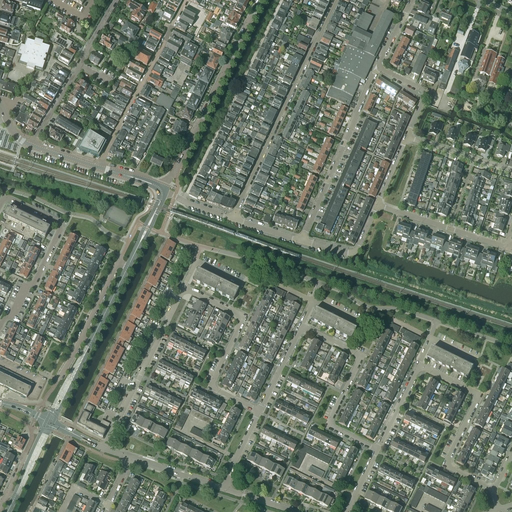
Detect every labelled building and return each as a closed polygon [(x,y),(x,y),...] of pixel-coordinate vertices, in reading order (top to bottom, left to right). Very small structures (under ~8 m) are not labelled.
[(9,0),(23,4),(28,5),(28,7),(33,9),(41,12),(44,2),(36,0),(9,0)] [(200,0),(190,0),(190,1),(199,6),(198,7),(205,10),(206,7),(200,3),(201,0),(200,0)] [(236,6),(244,10),(245,10),(246,8),(245,8),(247,4),(238,0),(235,0),(235,2),(237,3),(236,6)] [(291,3),(284,0),(281,7),(288,11),(292,4),(291,3)] [(326,10),(328,4),(319,0),(317,0),(316,1),(319,3),(318,6),(326,10)] [(338,6),(350,12),(352,7),(340,1),(338,6)] [(3,7),(1,12),(12,15),(14,11),(17,12),(18,8),(15,7),(15,6),(12,5),(12,4),(8,2),(7,4),(4,3),(3,4),(2,6),(3,7)] [(147,12),(131,2),(130,3),(129,3),(128,3),(126,6),(128,7),(127,9),(134,12),(131,17),(132,17),(131,19),(131,20),(135,22),(136,22),(137,20),(140,22),(147,12)] [(166,2),(165,6),(166,6),(167,7),(166,8),(175,13),(178,8),(169,3),(168,3),(166,2)] [(429,21),(431,17),(428,16),(429,12),(427,11),(430,5),(422,2),(418,12),(423,14),(421,18),(429,21)] [(153,14),(157,6),(152,3),(149,9),(148,12),(153,14)] [(32,12),(33,9),(28,7),(28,5),(23,4),(22,7),(29,9),(28,11),(32,12)] [(315,11),(323,15),(326,10),(318,6),(315,4),(314,6),(317,8),(315,11)] [(245,10),(244,10),(236,6),(235,8),(232,6),(230,10),(241,16),(243,12),(244,13),(245,10)] [(348,16),(350,12),(338,6),(335,11),(348,16)] [(285,18),(288,11),(281,7),(278,14),(285,18)] [(186,9),(179,21),(188,26),(191,27),(194,21),(193,20),(196,15),(186,9)] [(159,13),(158,14),(159,15),(158,17),(170,23),(175,14),(166,10),(164,14),(160,12),(160,14),(159,13)] [(323,15),(315,11),(314,14),(307,11),(306,13),(310,15),(313,16),(313,17),(321,21),(323,15)] [(348,24),(349,22),(341,18),(342,15),(335,11),(333,16),(348,24)] [(431,17),(429,21),(432,23),(428,32),(427,35),(433,38),(433,37),(437,28),(438,28),(441,22),(443,23),(449,26),(453,15),(443,11),(440,20),(434,18),(431,17)] [(228,18),(238,23),(239,21),(240,21),(241,19),(241,17),(230,12),(228,15),(229,16),(228,18)] [(387,31),(388,29),(394,16),(384,12),(378,26),(376,29),(372,37),(364,54),(375,59),(377,55),(378,55),(381,49),(379,49),(386,34),(387,31)] [(68,21),(65,20),(66,18),(58,13),(56,17),(62,20),(60,24),(59,24),(57,28),(60,30),(68,35),(70,34),(71,32),(70,30),(71,28),(72,28),(74,26),(73,25),(72,24),(73,24),(68,21)] [(0,22),(1,23),(1,24),(2,24),(2,25),(6,26),(6,25),(13,27),(15,19),(11,19),(11,17),(1,14),(1,15),(0,14),(0,22)] [(281,25),(285,18),(278,14),(274,22),(281,25)] [(348,45),(347,47),(364,54),(372,37),(365,34),(373,18),(362,14),(361,17),(359,22),(356,27),(354,33),(351,38),(349,42),(348,45)] [(429,21),(421,18),(414,15),(412,21),(414,22),(412,27),(418,30),(420,24),(426,27),(424,30),(428,32),(432,23),(429,21)] [(347,26),(348,24),(333,16),(330,22),(337,25),(338,24),(339,25),(341,25),(341,23),(347,26)] [(238,23),(228,18),(227,21),(225,20),(223,26),(225,27),(226,26),(235,30),(236,29),(237,27),(237,26),(238,23)] [(321,21),(313,18),(312,21),(306,18),(305,20),(318,27),(321,21)] [(305,21),(302,19),(300,21),(309,26),(308,28),(316,32),(318,27),(305,20),(305,21)] [(190,29),(191,27),(188,26),(179,21),(175,28),(184,33),(187,28),(190,29)] [(278,32),(282,34),(286,27),(281,25),(274,22),(271,29),(278,32)] [(341,33),(342,31),(335,28),(336,26),(330,22),(328,27),(341,33)] [(132,28),(127,25),(127,26),(126,25),(122,31),(123,32),(123,33),(129,37),(129,38),(130,39),(128,43),(134,47),(139,39),(138,39),(138,40),(135,38),(136,38),(134,37),(138,31),(134,29),(133,30),(131,28),(132,28)] [(341,33),(328,27),(326,31),(332,35),(333,32),(343,37),(344,35),(341,33)] [(146,28),(143,33),(150,36),(160,41),(162,36),(146,28)] [(420,38),(422,34),(416,31),(408,28),(405,34),(413,37),(414,35),(420,38)] [(220,33),(219,35),(230,40),(231,38),(232,37),(232,36),(232,35),(233,34),(225,31),(222,29),(220,33)] [(0,37),(10,40),(11,36),(6,35),(7,32),(0,30),(0,37)] [(174,30),(172,35),(187,43),(189,44),(189,45),(193,47),(194,44),(190,42),(192,39),(187,36),(187,37),(174,30)] [(276,38),(278,35),(277,35),(277,33),(270,30),(268,35),(275,39),(276,37),(276,38)] [(12,32),(11,36),(10,40),(17,43),(20,34),(12,32)] [(325,32),(323,38),(336,44),(341,46),(342,43),(332,39),(333,36),(325,32)] [(477,50),(479,46),(475,45),(479,35),(470,32),(461,57),(470,60),(474,48),(477,50)] [(56,33),(53,39),(57,41),(56,44),(69,52),(71,48),(70,49),(69,48),(71,46),(72,43),(67,40),(66,42),(61,39),(62,37),(56,33)] [(147,42),(157,47),(159,42),(150,38),(150,36),(143,33),(142,35),(145,37),(146,39),(146,40),(147,41),(147,42)] [(229,42),(230,40),(219,35),(218,37),(221,38),(219,42),(227,46),(227,45),(228,45),(229,43),(229,42)] [(272,44),(275,39),(268,35),(265,40),(272,44)] [(433,38),(427,35),(425,41),(430,43),(427,48),(423,46),(420,52),(423,53),(422,56),(420,55),(412,73),(419,76),(424,66),(425,62),(427,58),(436,38),(433,37),(433,38)] [(102,40),(100,45),(105,47),(112,51),(117,43),(114,42),(113,41),(114,40),(112,38),(109,37),(108,38),(104,36),(102,40)] [(121,36),(119,40),(117,43),(118,45),(121,47),(124,43),(126,39),(121,36)] [(0,42),(8,45),(10,40),(0,37),(0,42)] [(180,48),(182,43),(171,37),(169,42),(180,48)] [(323,38),(320,42),(329,46),(330,44),(335,46),(336,44),(323,38)] [(407,46),(410,41),(403,38),(401,43),(407,46)] [(45,63),(44,63),(47,55),(50,48),(42,45),(43,42),(35,40),(34,43),(27,41),(25,47),(21,46),(18,56),(22,57),(19,64),(27,66),(26,68),(34,71),(35,68),(42,71),(45,63)] [(154,52),(157,47),(147,42),(147,41),(146,40),(145,40),(144,42),(146,43),(144,47),(154,52)] [(272,50),(273,49),(273,48),(271,46),(272,44),(265,40),(263,45),(272,50)] [(306,52),(308,47),(300,43),(295,41),(294,44),(299,46),(297,48),(306,52)] [(176,54),(180,48),(169,42),(165,48),(176,54)] [(208,45),(213,47),(224,52),(225,50),(227,47),(226,47),(227,47),(218,43),(217,46),(211,43),(209,44),(208,45)] [(333,53),(334,50),(320,43),(318,48),(327,53),(328,50),(333,53)] [(405,52),(407,46),(401,43),(398,49),(405,52)] [(184,50),(180,56),(182,57),(182,58),(191,62),(195,55),(196,55),(198,56),(201,51),(198,49),(193,47),(189,45),(187,44),(184,50)] [(223,55),(224,52),(213,47),(208,45),(209,47),(212,49),(215,50),(213,54),(221,58),(221,57),(222,57),(223,55)] [(272,50),(263,45),(260,50),(268,53),(269,51),(272,53),(273,50),(273,49),(272,50)] [(0,54),(13,59),(15,52),(0,47),(0,54)] [(56,51),(54,53),(58,55),(57,57),(59,58),(58,60),(68,66),(71,61),(61,55),(59,54),(60,53),(62,49),(58,47),(56,51)] [(139,47),(137,49),(148,55),(150,52),(140,47),(139,47)] [(339,66),(337,70),(360,80),(364,82),(368,73),(375,59),(364,54),(347,47),(346,49),(347,49),(344,55),(344,56),(342,61),(339,66)] [(152,57),(148,55),(137,49),(132,59),(147,66),(152,57)] [(175,56),(176,55),(173,54),(164,49),(162,53),(171,58),(171,59),(173,60),(175,56)] [(296,52),(289,49),(288,51),(295,55),(303,58),(306,53),(298,50),(296,52)] [(325,59),(327,54),(317,49),(315,54),(325,59)] [(406,56),(407,53),(405,52),(398,49),(395,54),(402,57),(403,54),(406,56)] [(64,50),(61,55),(71,61),(74,56),(64,50)] [(265,58),(268,53),(260,50),(258,54),(265,58)] [(439,83),(437,88),(439,89),(444,91),(448,79),(458,53),(452,50),(447,65),(445,69),(442,77),(440,84),(439,83)] [(495,60),(496,58),(497,55),(486,51),(479,72),(489,76),(495,60)] [(97,66),(102,58),(94,53),(89,61),(97,66)] [(169,63),(171,59),(171,58),(162,53),(160,58),(169,63)] [(265,64),(267,59),(265,58),(258,54),(256,59),(263,63),(265,64)] [(323,64),(325,59),(315,54),(313,59),(323,64)] [(399,62),(402,57),(395,54),(393,59),(399,62)] [(303,59),(295,55),(294,58),(289,56),(288,58),(300,64),(303,59)] [(206,60),(217,66),(219,63),(220,61),(220,60),(212,56),(211,60),(207,58),(206,60)] [(187,66),(188,66),(190,62),(182,58),(180,62),(186,66),(187,66)] [(298,69),(300,64),(288,58),(286,61),(291,63),(290,65),(298,69)] [(497,60),(495,60),(489,76),(491,76),(489,82),(496,85),(499,76),(501,76),(504,69),(502,69),(505,60),(498,58),(497,60)] [(173,66),(170,65),(170,64),(159,59),(157,64),(166,68),(167,66),(172,68),(173,66)] [(397,68),(399,62),(393,59),(390,65),(397,68)] [(216,68),(217,66),(206,60),(205,62),(209,64),(207,68),(215,71),(217,68),(216,68)] [(262,72),(262,70),(264,66),(262,65),(263,64),(255,60),(250,71),(257,74),(259,71),(262,72)] [(320,69),(322,65),(312,60),(310,65),(320,69)] [(458,64),(459,70),(464,72),(469,68),(468,62),(462,60),(458,64)] [(142,75),(145,69),(130,61),(127,67),(129,68),(125,75),(138,82),(142,76),(141,75),(142,75)] [(174,74),(173,73),(171,72),(156,65),(153,71),(151,74),(159,78),(161,75),(162,73),(164,74),(164,72),(172,76),(174,74)] [(281,65),(280,68),(283,69),(295,75),(298,70),(290,66),(288,69),(281,65)] [(318,74),(320,69),(310,65),(308,69),(318,74)] [(429,82),(432,74),(429,73),(431,70),(425,67),(423,73),(426,74),(423,80),(429,82)] [(53,68),(51,70),(55,72),(66,79),(68,75),(61,70),(60,72),(53,68)] [(203,71),(201,75),(211,79),(212,77),(213,77),(214,75),(214,74),(214,73),(205,69),(203,68),(202,71),(203,71)] [(283,69),(281,72),(283,72),(282,75),(285,76),(293,80),(295,75),(283,69)] [(51,70),(50,72),(52,73),(57,76),(55,80),(63,84),(66,79),(55,72),(51,70)] [(317,80),(317,79),(313,76),(314,74),(307,70),(305,75),(317,80)] [(348,107),(360,80),(337,70),(337,72),(335,76),(332,82),(325,97),(348,107)] [(259,80),(261,77),(249,71),(247,76),(255,80),(255,78),(259,80)] [(434,71),(432,74),(429,82),(434,85),(437,78),(439,80),(442,74),(434,71)] [(200,81),(208,85),(209,84),(210,82),(211,79),(201,75),(199,73),(197,76),(201,78),(200,81)] [(162,85),(164,82),(164,81),(151,74),(147,82),(160,89),(162,85)] [(290,86),(292,81),(280,75),(278,78),(283,80),(282,82),(290,86)] [(319,81),(317,80),(305,75),(303,79),(310,83),(311,80),(318,84),(319,81)] [(247,77),(245,81),(261,89),(262,86),(255,83),(256,82),(247,77)] [(380,87),(384,81),(379,78),(375,84),(380,87)] [(315,91),(316,89),(309,85),(310,83),(303,79),(301,84),(314,90),(315,91)] [(17,86),(5,83),(0,80),(0,84),(3,85),(1,90),(15,94),(17,86)] [(192,87),(196,88),(204,93),(206,90),(207,88),(207,87),(207,86),(198,82),(197,86),(196,86),(196,85),(194,84),(185,80),(184,82),(189,85),(188,85),(192,87)] [(132,93),(135,88),(122,81),(119,86),(123,88),(132,93)] [(260,90),(257,88),(258,87),(245,81),(242,87),(249,90),(250,88),(259,93),(260,90)] [(385,91),(389,85),(384,81),(380,87),(385,91)] [(91,89),(80,82),(78,86),(77,85),(76,87),(85,92),(92,96),(93,93),(90,91),(91,89)] [(48,89),(57,94),(60,89),(49,83),(49,84),(51,85),(50,86),(49,86),(49,88),(48,89)] [(314,91),(314,90),(301,84),(299,89),(309,93),(310,91),(311,91),(314,91)] [(276,86),(275,89),(286,94),(289,89),(281,85),(279,87),(276,86)] [(390,94),(394,88),(389,85),(385,91),(390,94)] [(145,86),(142,91),(150,95),(151,92),(155,94),(157,92),(145,86)] [(85,92),(76,87),(76,88),(76,89),(74,92),(84,99),(86,96),(90,99),(92,96),(85,92)] [(191,89),(189,93),(202,99),(202,98),(203,98),(204,96),(203,95),(204,93),(196,88),(192,87),(191,89)] [(54,99),(56,95),(46,88),(43,93),(54,99)] [(130,98),(132,93),(123,88),(122,90),(123,91),(121,94),(130,98)] [(395,97),(396,96),(399,91),(394,88),(390,94),(395,97)] [(275,89),(274,91),(277,93),(276,96),(284,99),(286,94),(275,89)] [(150,95),(142,91),(139,96),(151,102),(154,104),(155,101),(152,100),(148,98),(150,95)] [(52,103),(54,99),(43,93),(40,92),(39,94),(44,97),(44,98),(52,103)] [(71,96),(70,97),(86,107),(88,108),(90,105),(84,102),(85,99),(84,99),(74,92),(71,96)] [(303,92),(301,96),(311,101),(315,103),(316,101),(310,98),(312,96),(303,92)] [(402,102),(406,96),(401,92),(397,99),(402,102)] [(104,103),(106,101),(109,95),(104,93),(100,100),(104,103)] [(119,96),(113,93),(111,96),(114,98),(114,97),(127,104),(130,99),(120,94),(119,96)] [(239,93),(237,97),(245,101),(247,97),(239,93)] [(169,112),(171,108),(174,101),(169,99),(161,94),(159,97),(156,104),(169,112)] [(189,102),(198,106),(199,103),(200,103),(201,101),(201,100),(192,96),(189,94),(187,97),(186,100),(189,102)] [(374,104),(377,98),(370,95),(368,101),(374,104)] [(301,96),(299,101),(306,104),(307,102),(310,103),(311,101),(301,96)] [(407,105),(411,99),(406,96),(402,102),(407,105)] [(35,104),(46,111),(49,106),(50,106),(42,101),(40,104),(36,101),(32,99),(28,97),(27,100),(30,101),(31,102),(35,104)] [(86,107),(70,97),(69,99),(70,99),(67,103),(76,108),(78,105),(87,111),(88,108),(86,107)] [(124,109),(127,104),(114,97),(114,98),(113,100),(116,102),(115,104),(114,105),(124,110),(124,109)] [(243,106),(245,101),(237,97),(235,102),(243,106)] [(270,99),(269,101),(280,107),(283,101),(275,97),(273,102),(272,101),(273,100),(270,99)] [(143,107),(143,106),(144,103),(137,99),(135,104),(142,108),(141,107),(142,107),(143,107)] [(412,108),(416,102),(411,99),(407,105),(412,108)] [(106,101),(104,103),(102,107),(113,113),(120,117),(124,110),(114,105),(106,101)] [(269,101),(268,104),(270,105),(271,105),(270,108),(278,112),(280,107),(269,101)] [(299,101),(296,106),(308,111),(309,108),(305,106),(306,104),(299,101)] [(372,109),(374,104),(368,101),(365,106),(372,109)] [(186,108),(195,112),(196,111),(197,109),(198,106),(189,102),(186,108)] [(150,106),(144,103),(143,106),(143,107),(142,107),(141,107),(142,108),(147,111),(150,113),(151,111),(148,109),(149,107),(150,106)] [(240,111),(242,107),(234,103),(232,107),(240,111)] [(43,118),(46,111),(35,104),(33,107),(36,109),(35,113),(43,118)] [(76,118),(78,115),(74,112),(75,109),(67,104),(63,110),(76,118)] [(151,111),(162,116),(165,111),(158,108),(152,105),(151,107),(153,108),(156,110),(155,112),(151,111)] [(140,115),(143,110),(134,106),(132,110),(138,114),(140,115)] [(365,106),(363,112),(374,117),(377,111),(372,109),(365,106)] [(238,116),(240,111),(232,107),(230,112),(238,116)] [(345,115),(347,109),(341,107),(338,112),(345,115)] [(265,109),(264,112),(267,113),(268,113),(276,117),(278,112),(270,108),(269,111),(268,110),(265,109)] [(186,109),(184,114),(183,113),(181,117),(182,118),(190,122),(192,118),(191,118),(194,113),(186,109)] [(75,120),(77,118),(76,118),(63,110),(60,115),(70,121),(71,118),(75,120)] [(138,114),(132,110),(129,115),(138,119),(140,115),(138,114)] [(292,114),(292,115),(299,118),(302,119),(303,117),(300,115),(301,113),(294,110),(292,114)] [(160,121),(162,116),(151,111),(150,113),(154,115),(153,117),(160,121)] [(24,115),(20,112),(16,120),(17,121),(16,122),(21,125),(23,122),(24,123),(27,125),(30,126),(29,128),(32,130),(34,128),(35,129),(36,129),(36,128),(39,124),(24,115)] [(29,114),(26,112),(24,115),(39,124),(43,118),(35,113),(33,116),(29,114)] [(263,114),(262,116),(273,122),(276,117),(268,113),(267,113),(264,112),(263,114)] [(342,121),(345,115),(338,112),(336,118),(342,121)] [(118,122),(120,117),(113,113),(110,118),(118,122)] [(236,122),(237,118),(237,117),(229,113),(227,117),(236,122)] [(292,116),(289,120),(299,125),(301,122),(305,124),(306,122),(299,119),(299,118),(292,115),(292,116)] [(403,115),(400,121),(407,124),(409,118),(403,115)] [(262,116),(261,118),(264,120),(263,123),(271,126),(273,122),(262,116)] [(79,138),(84,141),(87,135),(81,131),(82,131),(59,117),(55,124),(77,138),(78,137),(79,138)] [(128,117),(126,121),(136,126),(136,127),(138,127),(139,126),(137,125),(135,124),(136,121),(128,117)] [(160,121),(153,117),(152,120),(150,119),(149,121),(158,126),(160,121)] [(233,126),(236,122),(227,117),(225,122),(233,126)] [(340,126),(342,121),(336,118),(334,123),(340,126)] [(103,125),(108,127),(113,130),(117,124),(107,119),(103,125)] [(289,120),(287,125),(297,129),(298,127),(300,127),(300,125),(299,125),(289,120)] [(126,121),(124,126),(134,131),(134,130),(135,129),(136,127),(136,126),(126,121)] [(155,132),(157,127),(146,121),(145,124),(148,126),(147,128),(155,132)] [(184,132),(186,129),(185,128),(186,126),(176,121),(175,124),(178,125),(176,129),(184,132)] [(354,147),(354,148),(360,151),(360,150),(361,149),(365,151),(366,151),(377,126),(376,126),(372,124),(372,123),(367,121),(367,122),(366,121),(363,127),(362,127),(361,129),(362,129),(362,130),(361,130),(360,131),(361,132),(359,135),(358,137),(359,137),(358,138),(357,138),(357,140),(354,147)] [(400,121),(397,127),(404,130),(407,124),(400,121)] [(230,131),(230,130),(232,126),(224,123),(222,127),(230,131)] [(338,132),(340,126),(334,123),(331,129),(338,132)] [(441,131),(443,125),(438,123),(437,126),(433,124),(430,134),(436,136),(438,131),(441,131)] [(110,136),(112,132),(100,124),(98,129),(104,132),(110,136)] [(255,124),(254,126),(268,133),(271,127),(263,124),(261,127),(258,126),(259,125),(255,124)] [(287,125),(285,129),(295,134),(298,135),(300,131),(298,129),(297,129),(287,125)] [(124,126),(121,130),(129,134),(130,132),(134,134),(137,135),(138,133),(137,132),(134,131),(124,126)] [(254,126),(253,128),(259,131),(257,135),(265,139),(268,133),(254,126)] [(147,128),(146,127),(144,130),(141,129),(140,130),(152,136),(155,132),(147,128)] [(182,136),(184,132),(176,129),(173,127),(171,133),(180,138),(181,135),(182,136)] [(227,136),(228,135),(230,131),(222,127),(220,132),(227,136)] [(396,131),(395,133),(401,136),(404,130),(397,127),(396,131)] [(458,137),(461,129),(455,127),(454,131),(450,130),(447,139),(453,142),(455,136),(458,137)] [(58,131),(54,128),(54,129),(52,128),(50,133),(51,134),(50,137),(59,142),(64,135),(66,136),(67,135),(59,130),(58,131)] [(285,129),(283,134),(293,138),(294,136),(295,134),(285,129)] [(335,137),(336,136),(338,132),(331,129),(329,135),(335,137)] [(150,141),(152,136),(140,130),(139,134),(143,136),(142,138),(150,141)] [(80,151),(88,153),(98,156),(106,141),(89,131),(87,135),(84,141),(82,143),(78,149),(77,151),(80,152),(80,151)] [(135,138),(131,136),(120,131),(118,135),(125,138),(126,137),(134,141),(135,138)] [(107,142),(110,136),(104,132),(101,138),(107,142)] [(226,137),(219,133),(217,138),(224,142),(225,142),(226,139),(226,138),(226,137)] [(393,136),(392,139),(399,142),(401,136),(395,133),(393,136)] [(283,134),(281,138),(288,142),(291,143),(292,140),(297,143),(298,141),(293,139),(293,138),(283,134)] [(475,143),(477,136),(472,134),(471,137),(467,136),(464,145),(470,147),(472,142),(475,143)] [(126,143),(123,141),(125,138),(118,135),(116,139),(130,145),(130,144),(126,143)] [(251,135),(250,137),(263,143),(265,139),(257,135),(256,137),(251,135)] [(247,137),(246,139),(253,143),(252,147),(260,150),(263,145),(255,141),(247,137)] [(288,148),(289,146),(285,144),(286,142),(276,137),(274,142),(288,148)] [(75,147),(75,148),(78,149),(82,143),(84,141),(79,138),(77,141),(79,142),(75,147)] [(147,146),(150,141),(142,138),(141,140),(137,138),(136,141),(140,142),(147,146)] [(129,147),(130,145),(116,139),(114,143),(125,148),(127,145),(129,147)] [(221,148),(223,143),(216,139),(214,144),(221,148)] [(331,147),(333,142),(327,139),(324,144),(331,147)] [(392,139),(390,145),(396,148),(399,142),(392,139)] [(492,148),(494,142),(487,139),(486,142),(482,140),(478,150),(485,152),(487,146),(492,148)] [(288,148),(274,142),(272,146),(279,149),(280,147),(286,150),(288,148)] [(125,148),(114,143),(108,155),(113,157),(117,149),(118,150),(120,147),(121,147),(125,149),(125,148)] [(136,145),(135,147),(144,152),(147,147),(139,143),(138,146),(136,145)] [(328,153),(331,147),(324,144),(322,150),(328,153)] [(499,146),(496,156),(503,158),(505,152),(508,153),(510,147),(504,145),(500,144),(499,146)] [(219,155),(222,150),(213,145),(211,150),(218,154),(217,154),(219,155)] [(279,150),(279,149),(272,146),(270,151),(285,158),(286,156),(281,153),(283,151),(279,150)] [(135,147),(134,150),(136,151),(135,153),(142,156),(144,152),(135,147)] [(250,151),(243,148),(242,150),(244,151),(257,157),(259,152),(251,149),(250,151)] [(338,185),(337,185),(344,188),(344,187),(344,186),(349,188),(364,155),(364,154),(364,155),(359,153),(360,151),(354,148),(350,156),(349,158),(349,159),(348,158),(348,160),(348,161),(347,164),(346,164),(345,166),(346,166),(345,167),(344,169),(345,169),(343,172),(342,172),(342,174),(342,175),(341,175),(340,177),(341,177),(338,185)] [(121,159),(124,153),(118,150),(117,149),(113,157),(121,159)] [(216,156),(217,154),(218,154),(211,150),(208,155),(215,158),(215,159),(219,161),(219,160),(224,163),(225,161),(216,156)] [(326,158),(328,153),(322,150),(319,155),(326,158)] [(244,151),(243,153),(247,155),(248,154),(249,155),(247,158),(255,162),(257,157),(244,151)] [(285,158),(270,151),(268,155),(275,159),(278,160),(279,157),(284,160),(285,158)] [(130,156),(130,158),(132,159),(132,158),(140,161),(142,156),(135,153),(132,152),(131,154),(130,156)] [(384,153),(383,155),(385,156),(384,159),(390,162),(392,157),(386,154),(384,153)] [(430,161),(432,156),(423,153),(421,158),(430,161)] [(282,162),(268,155),(265,161),(273,165),(274,161),(281,164),(282,162)] [(324,164),(326,158),(319,155),(317,161),(324,164)] [(160,169),(164,161),(154,156),(150,163),(160,169)] [(252,167),(255,162),(247,158),(243,156),(242,159),(246,160),(245,163),(252,167)] [(429,166),(430,161),(421,158),(420,163),(429,166)] [(205,161),(203,165),(213,170),(215,165),(212,164),(205,161)] [(277,173),(278,170),(271,167),(273,165),(265,161),(262,166),(277,173)] [(321,169),(324,164),(317,161),(314,167),(321,169)] [(386,171),(389,165),(382,162),(380,168),(386,171)] [(427,171),(429,166),(420,163),(418,168),(427,171)] [(462,172),(463,166),(454,163),(452,163),(450,168),(462,172)] [(252,168),(244,164),(243,167),(238,164),(237,167),(249,173),(252,168)] [(207,174),(209,170),(203,166),(200,171),(207,174)] [(277,173),(262,166),(260,171),(268,175),(269,172),(276,175),(277,173)] [(247,178),(249,173),(237,167),(236,169),(241,172),(239,174),(247,178)] [(319,175),(321,169),(314,167),(312,172),(319,175)] [(384,176),(386,171),(380,168),(377,173),(384,176)] [(425,177),(427,171),(418,168),(416,174),(425,177)] [(460,177),(460,176),(462,172),(450,168),(448,173),(450,174),(450,173),(460,177)] [(207,174),(200,171),(198,176),(206,180),(209,175),(207,174)] [(488,181),(490,175),(479,171),(477,176),(477,177),(485,179),(485,180),(488,181)] [(275,183),(268,180),(269,177),(259,173),(257,177),(270,183),(271,183),(274,184),(275,183)] [(381,182),(384,176),(377,173),(375,179),(381,182)] [(450,173),(450,174),(448,179),(460,182),(461,177),(460,176),(460,177),(450,173)] [(423,182),(425,177),(416,174),(415,179),(423,182)] [(231,176),(230,178),(244,184),(247,179),(239,175),(237,179),(234,178),(231,176)] [(483,184),(485,180),(485,179),(477,177),(477,176),(475,176),(474,179),(475,180),(474,181),(483,184)] [(205,186),(207,182),(197,177),(195,181),(205,186)] [(270,183),(257,177),(255,182),(264,187),(266,184),(273,187),(274,184),(271,183),(270,183)] [(314,185),(317,180),(310,177),(308,182),(314,185)] [(241,190),(244,184),(230,178),(229,180),(232,181),(235,183),(233,186),(241,190)] [(379,187),(381,182),(375,179),(372,184),(379,187)] [(422,187),(423,182),(415,179),(413,184),(422,187)] [(458,187),(460,182),(448,179),(447,184),(458,187)] [(507,187),(506,190),(511,192),(511,182),(505,180),(503,183),(506,184),(505,186),(507,187)] [(203,190),(205,186),(195,181),(193,185),(203,190)] [(482,189),(483,184),(474,181),(474,183),(473,183),(472,186),(482,189)] [(312,191),(314,185),(308,182),(305,188),(312,191)] [(232,189),(225,186),(225,185),(223,184),(221,188),(223,190),(224,189),(230,192),(238,196),(241,191),(233,187),(232,189)] [(254,184),(252,189),(261,193),(260,194),(262,195),(263,193),(263,192),(265,193),(267,190),(263,188),(254,184)] [(377,193),(379,187),(372,184),(370,190),(377,193)] [(420,192),(422,187),(413,184),(411,189),(420,192)] [(456,193),(458,187),(447,184),(445,189),(447,190),(456,193)] [(343,190),(344,188),(337,185),(334,193),(333,193),(332,195),(333,195),(333,196),(332,195),(331,197),(332,198),(330,201),(329,203),(330,203),(329,204),(328,204),(328,206),(327,209),(326,209),(325,211),(326,211),(326,212),(325,212),(324,214),(325,214),(323,218),(322,217),(322,219),(322,220),(321,220),(320,222),(321,222),(320,226),(318,225),(315,231),(321,234),(323,230),(329,233),(348,192),(347,191),(347,192),(343,190)] [(193,186),(191,191),(205,198),(207,196),(200,193),(201,190),(193,186)] [(480,195),(482,189),(472,186),(471,190),(471,192),(480,195)] [(309,196),(312,191),(305,188),(303,193),(309,196)] [(252,189),(249,194),(258,198),(260,195),(260,194),(261,193),(252,189)] [(418,197),(420,192),(411,189),(409,194),(418,197)] [(212,205),(216,196),(213,194),(214,191),(212,190),(206,203),(212,205)] [(374,198),(377,193),(370,190),(368,195),(374,198)] [(455,198),(456,193),(447,190),(446,195),(455,198)] [(502,195),(501,198),(509,201),(510,198),(511,198),(511,192),(506,190),(505,194),(502,195)] [(205,198),(191,191),(188,196),(197,200),(198,197),(204,200),(205,198)] [(478,200),(480,195),(471,192),(470,193),(469,197),(478,200)] [(307,202),(309,196),(303,193),(301,199),(307,202)] [(417,202),(418,197),(409,194),(408,199),(417,202)] [(218,207),(224,196),(222,195),(220,197),(216,196),(212,205),(218,207)] [(229,200),(226,199),(227,196),(225,195),(219,207),(225,209),(229,200)] [(256,204),(256,203),(258,200),(249,195),(247,200),(256,204)] [(357,202),(361,204),(363,201),(359,199),(360,196),(357,195),(355,201),(357,202)] [(453,203),(455,198),(446,195),(444,200),(453,203)] [(231,211),(232,210),(235,202),(232,201),(233,198),(231,197),(229,200),(225,209),(231,211)] [(476,205),(478,200),(469,197),(468,200),(468,202),(476,205)] [(508,203),(509,201),(501,198),(499,197),(498,200),(500,201),(498,206),(501,207),(509,210),(511,204),(508,203)] [(305,207),(307,202),(301,199),(298,205),(305,207)] [(370,207),(373,202),(366,199),(364,205),(370,207)] [(415,208),(417,202),(408,199),(406,205),(415,208)] [(442,199),(440,204),(450,207),(450,208),(451,208),(453,203),(444,200),(442,199)] [(265,207),(256,203),(256,204),(247,200),(244,205),(253,209),(255,206),(264,210),(265,207)] [(477,211),(479,206),(476,205),(468,202),(467,204),(466,204),(465,207),(475,210),(477,211)] [(439,204),(437,209),(439,210),(448,213),(450,208),(450,207),(440,204),(439,204)] [(302,213),(305,207),(298,205),(296,210),(302,213)] [(368,213),(370,207),(364,205),(361,210),(368,213)] [(254,212),(253,211),(253,210),(244,206),(241,211),(249,215),(249,214),(253,216),(254,213),(261,216),(262,214),(255,211),(254,212)] [(473,215),(475,210),(465,207),(464,210),(465,210),(464,212),(473,215)] [(508,216),(509,210),(501,207),(499,213),(494,211),(493,214),(496,215),(504,218),(504,215),(508,216)] [(43,224),(16,211),(13,209),(12,211),(7,208),(3,217),(45,237),(49,229),(43,225),(43,224)] [(366,218),(368,213),(361,210),(359,215),(366,218)] [(439,210),(437,215),(446,218),(448,213),(439,210)] [(475,216),(473,215),(464,212),(464,214),(463,214),(462,217),(464,218),(471,220),(474,221),(475,216)] [(278,226),(281,217),(275,215),(272,223),(275,224),(275,225),(278,226)] [(363,224),(366,218),(359,215),(357,221),(363,224)] [(504,227),(506,221),(503,220),(504,218),(496,215),(495,218),(497,219),(495,224),(504,227)] [(284,226),(287,218),(281,217),(278,226),(281,227),(281,226),(284,226)] [(289,229),(292,220),(287,218),(284,226),(287,227),(286,228),(289,229)] [(471,220),(464,218),(462,223),(473,227),(475,221),(474,221),(471,220)] [(299,228),(301,223),(292,220),(289,229),(292,230),(293,229),(296,230),(296,227),(299,228)] [(361,229),(363,224),(357,221),(354,226),(361,229)] [(403,235),(406,226),(400,224),(398,229),(396,228),(393,235),(396,236),(397,233),(403,235)] [(502,233),(504,227),(495,224),(493,230),(489,228),(488,231),(498,235),(499,232),(502,233)] [(359,235),(361,229),(354,226),(352,232),(359,235)] [(410,241),(413,233),(410,232),(411,228),(406,226),(403,235),(402,238),(407,240),(410,241)] [(419,244),(423,231),(417,230),(415,234),(413,233),(410,241),(409,244),(407,250),(410,250),(413,242),(419,244)] [(426,249),(430,239),(427,238),(428,233),(423,231),(419,244),(424,245),(423,248),(426,249)] [(356,240),(359,235),(352,232),(350,237),(356,240)] [(11,245),(14,239),(6,235),(4,241),(11,245)] [(75,244),(78,238),(71,235),(68,240),(75,244)] [(430,239),(426,249),(429,250),(430,248),(436,249),(440,237),(434,235),(432,240),(430,239)] [(354,246),(356,240),(350,237),(347,243),(354,246)] [(445,239),(440,237),(436,249),(439,250),(441,251),(440,254),(443,255),(444,252),(447,245),(444,244),(445,239)] [(73,249),(75,244),(68,240),(65,245),(73,249)] [(8,250),(11,245),(4,241),(1,246),(8,250)] [(167,241),(165,246),(174,250),(176,245),(167,241)] [(454,252),(457,243),(451,241),(449,245),(447,245),(444,252),(453,255),(454,252)] [(454,252),(453,255),(458,257),(457,260),(460,261),(461,258),(464,250),(461,249),(462,244),(457,243),(454,252)] [(70,254),(73,249),(65,245),(63,251),(70,254)] [(0,252),(6,255),(8,250),(1,246),(0,248),(0,252)] [(89,250),(103,257),(104,254),(103,254),(105,251),(98,248),(96,251),(90,248),(87,246),(86,249),(89,250)] [(165,246),(163,250),(171,255),(174,250),(165,246)] [(464,259),(469,260),(470,258),(471,258),(474,248),(468,246),(466,251),(464,250),(461,258),(460,261),(463,262),(464,259)] [(27,253),(37,257),(39,252),(32,248),(30,247),(27,253)] [(477,266),(481,256),(478,255),(479,250),(474,248),(471,258),(470,258),(469,260),(475,262),(474,265),(477,266)] [(102,260),(103,257),(89,250),(88,253),(94,256),(93,259),(100,262),(101,259),(102,260)] [(173,256),(171,255),(163,250),(160,257),(170,262),(173,256)] [(67,260),(70,254),(63,251),(60,256),(67,260)] [(487,266),(491,254),(485,252),(483,257),(481,256),(477,266),(480,267),(481,264),(487,266)] [(25,258),(34,262),(37,257),(27,253),(25,258)] [(494,272),(498,261),(495,260),(496,256),(491,254),(487,266),(492,268),(491,271),(494,272)] [(65,265),(67,260),(60,256),(58,262),(65,265)] [(24,264),(32,268),(34,262),(25,258),(23,261),(24,261),(25,262),(24,264)] [(91,262),(85,259),(84,261),(98,268),(99,265),(98,265),(100,262),(93,259),(91,262)] [(165,268),(167,264),(158,259),(156,264),(165,268)] [(96,271),(98,268),(84,261),(83,264),(89,266),(87,269),(94,273),(96,270),(96,271)] [(62,270),(65,265),(58,262),(55,267),(62,270)] [(32,268),(24,264),(23,267),(21,266),(20,269),(29,273),(32,268)] [(163,272),(165,268),(156,264),(154,268),(163,272)] [(60,276),(62,270),(55,267),(52,272),(60,276)] [(160,277),(163,272),(154,268),(152,273),(160,277)] [(29,273),(20,269),(18,272),(17,274),(26,279),(29,273)] [(86,272),(80,269),(79,272),(92,279),(94,276),(93,275),(94,273),(87,269),(86,272)] [(233,301),(239,290),(198,270),(192,281),(215,292),(215,291),(219,293),(218,294),(233,301)] [(57,281),(60,276),(52,272),(50,278),(57,281)] [(91,281),(92,279),(79,272),(77,274),(83,277),(82,280),(89,283),(90,281),(91,281)] [(158,281),(160,277),(152,273),(150,277),(158,281)] [(158,287),(160,283),(158,282),(158,281),(150,277),(147,282),(158,287)] [(54,287),(57,282),(57,281),(50,278),(47,283),(54,287)] [(81,283),(75,280),(71,279),(70,281),(73,283),(87,289),(88,287),(88,286),(89,283),(82,280),(81,283)] [(156,289),(158,287),(147,282),(145,286),(155,291),(156,290),(151,288),(152,287),(156,289)] [(51,294),(52,293),(54,287),(47,283),(44,289),(46,290),(45,291),(51,294)] [(86,292),(87,289),(73,283),(72,285),(78,288),(77,291),(84,294),(85,292),(86,292)] [(7,294),(10,288),(5,285),(1,292),(7,294)] [(154,294),(155,291),(145,286),(143,290),(152,295),(152,294),(154,294)] [(150,299),(152,295),(143,290),(141,295),(150,299)] [(84,294),(77,291),(75,294),(69,291),(68,294),(82,300),(83,297),(82,297),(84,294)] [(274,301),(275,299),(273,298),(274,295),(272,294),(270,293),(267,291),(264,296),(272,300),(274,301)] [(52,296),(45,292),(44,295),(42,294),(39,300),(45,303),(47,300),(50,301),(52,296)] [(80,303),(82,300),(68,294),(67,296),(73,299),(71,302),(78,305),(80,303)] [(147,303),(150,299),(141,295),(139,299),(147,303)] [(271,307),(272,304),(270,303),(272,300),(264,296),(262,302),(269,305),(271,307)] [(145,308),(147,303),(139,299),(137,304),(145,308)] [(47,304),(45,303),(39,300),(37,305),(45,309),(47,304)] [(193,304),(193,306),(203,311),(206,307),(207,304),(198,300),(197,302),(195,305),(193,304)] [(269,312),(270,309),(268,308),(269,305),(262,302),(259,307),(267,310),(266,311),(269,312)] [(290,302),(288,305),(291,306),(289,309),(297,312),(299,307),(295,305),(292,304),(290,302)] [(143,312),(145,308),(137,304),(134,308),(143,312)] [(46,309),(45,309),(37,305),(34,310),(43,315),(46,309)] [(58,305),(57,308),(74,316),(75,313),(76,310),(69,307),(68,310),(62,307),(58,305)] [(201,315),(203,311),(193,306),(192,307),(194,309),(192,311),(201,315)] [(266,317),(267,314),(265,313),(266,311),(267,310),(259,307),(257,312),(264,316),(266,317)] [(287,307),(286,310),(288,311),(287,314),(294,318),(297,312),(289,309),(287,307)] [(57,308),(56,311),(59,312),(65,315),(64,318),(71,321),(72,318),(73,319),(74,316),(57,308)] [(142,317),(144,315),(142,314),(143,312),(134,308),(132,312),(142,317)] [(350,340),(356,329),(315,309),(310,320),(332,331),(332,330),(336,332),(335,333),(350,340)] [(41,320),(42,317),(43,315),(34,310),(32,316),(38,319),(41,320)] [(201,315),(192,311),(191,314),(189,313),(188,314),(199,320),(201,315)] [(141,321),(142,317),(132,312),(130,317),(136,320),(136,319),(141,321)] [(264,322),(265,320),(263,319),(264,316),(257,312),(254,317),(261,321),(264,322)] [(230,324),(230,323),(228,322),(230,319),(226,317),(227,315),(222,313),(219,319),(230,324)] [(284,313),(283,315),(286,316),(284,319),(291,323),(294,318),(287,314),(284,313)] [(197,324),(199,320),(188,314),(188,316),(190,317),(188,320),(197,324)] [(35,324),(38,319),(32,316),(29,321),(35,324)] [(53,316),(52,318),(52,319),(55,320),(69,327),(70,324),(69,324),(71,321),(64,318),(62,321),(56,318),(53,316)] [(138,326),(140,322),(136,320),(130,317),(128,321),(136,325),(136,326),(138,326)] [(261,327),(262,325),(260,324),(261,321),(254,317),(251,322),(259,326),(261,327)] [(281,317),(280,320),(281,320),(283,321),(282,324),(289,328),(291,323),(284,319),(282,318),(281,317)] [(52,318),(51,321),(54,322),(54,323),(60,326),(58,328),(65,332),(67,329),(67,330),(69,327),(55,320),(52,319),(52,318)] [(229,326),(230,324),(219,319),(217,323),(226,327),(227,325),(229,326)] [(197,324),(188,320),(187,322),(185,321),(184,323),(195,328),(197,324)] [(32,329),(35,324),(29,321),(26,326),(32,329)] [(134,330),(136,326),(136,325),(128,321),(126,326),(134,330)] [(258,333),(260,330),(257,329),(259,326),(251,322),(249,328),(256,331),(258,333)] [(193,333),(195,328),(184,323),(183,324),(185,326),(184,328),(193,333)] [(225,333),(226,331),(224,330),(226,327),(217,323),(215,327),(225,333)] [(279,323),(278,325),(280,327),(279,329),(279,330),(286,333),(289,328),(282,324),(279,323)] [(17,327),(12,325),(9,330),(15,333),(18,335),(21,329),(20,329),(21,327),(18,325),(17,327)] [(132,334),(134,330),(126,326),(124,330),(132,334)] [(225,334),(225,333),(215,327),(212,332),(221,336),(223,333),(225,334)] [(48,328),(47,329),(64,337),(65,335),(64,334),(65,332),(58,328),(57,331),(51,328),(50,330),(48,328)] [(256,338),(257,335),(255,334),(256,331),(249,328),(246,333),(254,336),(254,337),(256,338)] [(277,328),(276,331),(278,332),(276,335),(284,338),(286,333),(279,330),(279,329),(277,328)] [(47,329),(46,332),(49,333),(55,336),(53,339),(60,343),(61,340),(62,340),(64,337),(47,329)] [(13,338),(15,333),(9,330),(7,335),(13,338)] [(132,340),(133,337),(131,337),(132,334),(124,330),(121,335),(132,340)] [(385,330),(382,336),(389,340),(392,334),(388,332),(385,330)] [(221,341),(222,340),(220,339),(221,336),(212,332),(210,336),(221,341)] [(173,348),(178,339),(177,338),(174,337),(175,333),(174,333),(172,336),(168,346),(173,348)] [(255,337),(254,337),(254,336),(246,333),(244,338),(251,342),(253,343),(255,341),(254,340),(255,337)] [(274,333),(273,336),(275,337),(274,340),(281,344),(284,338),(276,335),(274,333)] [(13,345),(14,343),(11,341),(13,338),(7,335),(4,341),(10,344),(13,345)] [(42,346),(45,341),(40,339),(41,337),(37,335),(34,342),(42,346)] [(129,344),(132,340),(121,335),(119,339),(125,342),(129,344)] [(178,350),(182,341),(181,340),(178,339),(180,336),(178,335),(177,338),(178,339),(173,348),(178,350)] [(221,341),(210,336),(207,343),(213,346),(214,343),(217,345),(218,342),(220,343),(221,341)] [(382,336),(379,341),(387,345),(389,340),(382,336)] [(187,343),(186,343),(183,341),(185,338),(183,337),(181,340),(182,341),(178,350),(182,353),(187,343)] [(419,347),(414,345),(415,343),(413,341),(410,340),(407,339),(405,337),(403,337),(402,341),(410,345),(408,349),(416,353),(419,347)] [(251,348),(252,346),(250,345),(251,342),(244,338),(241,343),(249,347),(251,348)] [(127,348),(129,345),(124,343),(125,342),(119,339),(117,343),(127,348)] [(272,339),(270,341),(273,342),(271,345),(279,349),(281,344),(274,340),(272,339)] [(187,355),(192,346),(191,345),(188,344),(189,340),(188,340),(186,343),(187,343),(182,353),(187,355)] [(318,350),(321,344),(314,340),(311,346),(318,350)] [(7,349),(10,344),(4,341),(1,346),(7,349)] [(379,341),(377,347),(384,351),(387,345),(379,341)] [(39,351),(42,346),(34,342),(31,348),(33,349),(33,348),(39,351)] [(196,348),(193,346),(194,343),(192,342),(191,345),(192,346),(187,355),(192,357),(196,348)] [(127,349),(127,348),(117,343),(115,348),(123,352),(125,348),(127,349)] [(248,353),(249,351),(247,350),(249,347),(241,343),(239,349),(248,353)] [(201,350),(200,350),(197,348),(199,345),(197,344),(196,348),(192,357),(197,360),(201,350)] [(269,347),(268,350),(269,350),(276,354),(279,349),(271,345),(269,344),(268,346),(269,347)] [(10,350),(7,349),(1,346),(0,348),(0,352),(1,352),(0,354),(0,356),(6,359),(7,356),(10,350)] [(316,355),(318,350),(311,346),(308,351),(316,355)] [(205,352),(202,351),(204,347),(202,347),(200,350),(201,350),(197,360),(201,362),(206,353),(207,353),(208,350),(207,349),(205,352)] [(377,347),(374,353),(381,356),(384,351),(377,347)] [(474,367),(433,347),(432,347),(430,351),(431,352),(429,355),(429,354),(427,358),(450,370),(450,368),(454,370),(453,371),(468,379),(474,367)] [(37,357),(39,351),(33,348),(33,349),(32,351),(28,350),(27,352),(29,353),(37,357)] [(121,356),(123,352),(115,348),(113,352),(121,356)] [(267,349),(265,352),(268,353),(266,355),(266,356),(274,359),(276,354),(269,350),(268,350),(267,349)] [(413,358),(416,353),(408,349),(406,354),(413,358)] [(314,362),(315,360),(314,359),(316,355),(308,351),(306,357),(313,360),(313,361),(314,362)] [(119,361),(121,356),(113,352),(110,357),(119,361)] [(34,362),(37,357),(29,353),(26,358),(34,362)] [(243,362),(246,357),(238,353),(235,358),(243,362)] [(345,363),(348,357),(340,353),(337,359),(345,363)] [(374,353),(371,358),(378,362),(381,356),(374,353)] [(264,354),(263,357),(265,358),(264,361),(271,365),(274,359),(266,356),(266,355),(264,354)] [(410,364),(413,358),(406,354),(403,360),(410,364)] [(117,365),(119,361),(110,357),(108,361),(117,365)] [(306,357),(303,362),(310,366),(312,367),(313,365),(311,364),(313,361),(313,360),(306,357)] [(31,367),(34,362),(26,358),(23,363),(31,367)] [(160,373),(165,364),(164,363),(161,362),(163,358),(161,358),(159,361),(160,361),(155,371),(160,373)] [(243,369),(245,363),(243,362),(235,358),(233,364),(240,368),(243,369)] [(371,358),(368,364),(376,367),(378,362),(371,358)] [(342,368),(345,363),(337,359),(335,364),(342,368)] [(165,375),(170,366),(169,366),(166,364),(168,361),(166,360),(164,363),(165,364),(160,373),(165,375)] [(407,369),(410,364),(403,360),(400,366),(407,369)] [(116,370),(117,370),(115,369),(117,365),(108,361),(106,365),(116,370)] [(174,368),(171,366),(172,363),(171,362),(169,366),(170,366),(165,375),(170,378),(174,368)] [(307,372),(310,366),(303,362),(300,368),(307,372)] [(238,373),(240,368),(233,364),(230,369),(238,373)] [(339,374),(342,368),(335,364),(332,370),(339,374)] [(368,364),(365,369),(373,373),(375,374),(376,372),(374,371),(376,367),(368,364)] [(114,375),(116,370),(106,365),(104,370),(114,375)] [(175,380),(179,371),(179,370),(176,369),(177,365),(175,365),(174,368),(170,378),(175,380)] [(268,374),(271,369),(263,365),(260,371),(268,374)] [(405,375),(407,369),(400,366),(397,371),(405,375)] [(0,385),(26,398),(27,398),(34,384),(0,367),(0,385)] [(184,373),(183,373),(180,371),(182,368),(180,367),(179,370),(179,371),(175,380),(179,382),(184,373)] [(329,376),(337,379),(339,374),(332,370),(328,368),(325,374),(329,376)] [(189,375),(188,375),(185,373),(187,370),(185,369),(183,373),(184,373),(179,382),(184,385),(189,375)] [(235,379),(238,373),(230,369),(227,375),(235,379)] [(365,369),(363,375),(370,379),(373,373),(365,369)] [(502,369),(500,375),(507,378),(511,380),(511,377),(511,374),(510,373),(505,370),(502,369)] [(114,375),(104,370),(102,374),(112,379),(113,377),(108,375),(109,374),(114,376),(114,375)] [(265,380),(268,374),(260,371),(257,376),(265,380)] [(402,380),(405,375),(397,371),(395,377),(402,380)] [(193,377),(190,376),(191,372),(190,372),(188,375),(189,375),(184,385),(189,387),(194,378),(196,375),(194,374),(193,377)] [(111,381),(112,379),(102,374),(100,379),(108,383),(109,380),(111,381)] [(290,374),(286,382),(292,385),(296,377),(290,374)] [(232,384),(235,379),(227,375),(224,380),(232,384)] [(363,375),(360,380),(367,384),(370,379),(363,375)] [(500,375),(497,380),(504,384),(507,378),(500,375)] [(263,385),(265,380),(257,376),(255,381),(263,385)] [(334,385),(337,379),(329,376),(326,381),(334,385)] [(296,377),(292,385),(297,387),(298,387),(301,380),(296,377)] [(399,386),(402,380),(395,377),(392,382),(399,386)] [(106,387),(106,386),(108,383),(100,379),(97,383),(106,387)] [(230,390),(232,384),(224,380),(222,386),(230,390)] [(297,387),(296,390),(299,391),(300,389),(303,390),(307,383),(301,380),(298,387),(297,387)] [(360,380),(357,386),(364,390),(367,384),(360,380)] [(436,389),(438,383),(431,380),(428,385),(436,389)] [(497,380),(494,386),(502,390),(504,384),(497,380)] [(260,391),(263,385),(255,381),(252,387),(260,391)] [(396,392),(399,386),(392,382),(389,388),(396,392)] [(104,392),(106,387),(97,383),(95,388),(104,392)] [(147,400),(148,398),(153,389),(152,388),(149,387),(151,383),(149,383),(147,386),(148,386),(143,396),(142,398),(147,400)] [(307,383),(303,390),(309,393),(312,385),(307,383)] [(158,391),(157,391),(154,389),(155,386),(154,385),(152,388),(153,389),(148,398),(153,401),(158,391)] [(312,385),(309,393),(314,396),(318,388),(314,386),(312,385)] [(433,395),(436,389),(428,385),(425,391),(433,395)] [(494,386),(491,391),(499,395),(502,390),(494,386)] [(162,393),(161,393),(158,391),(160,388),(158,387),(157,391),(158,391),(153,401),(157,403),(162,393)] [(257,396),(260,391),(252,387),(249,393),(257,396)] [(102,396),(104,392),(95,388),(93,392),(102,396)] [(314,396),(313,397),(319,400),(320,399),(321,399),(323,395),(322,394),(324,391),(318,388),(314,396)] [(394,397),(396,392),(389,388),(386,393),(394,397)] [(196,400),(200,392),(194,389),(190,397),(193,399),(192,401),(194,402),(195,400),(196,400)] [(162,405),(167,396),(166,395),(163,394),(165,391),(163,390),(161,393),(162,393),(157,403),(162,405)] [(360,400),(362,394),(355,390),(352,396),(360,400)] [(430,400),(433,395),(425,391),(423,397),(430,400)] [(491,391),(489,397),(496,401),(499,395),(491,391)] [(99,401),(102,396),(93,392),(91,396),(99,401)] [(167,408),(172,398),(171,398),(168,396),(170,393),(168,392),(166,395),(167,396),(162,405),(167,408)] [(201,403),(205,395),(200,392),(196,400),(201,403)] [(462,402),(465,396),(458,392),(455,398),(462,402)] [(254,402),(257,396),(249,393),(246,398),(254,402)] [(391,403),(394,397),(386,393),(383,399),(391,403)] [(172,410),(176,400),(173,399),(174,395),(173,394),(171,398),(172,398),(167,408),(172,410)] [(206,406),(210,398),(205,395),(201,403),(204,404),(203,406),(205,408),(207,406),(206,406)] [(98,408),(101,402),(99,401),(91,396),(88,403),(98,408)] [(357,405),(360,400),(352,396),(349,401),(357,405)] [(181,402),(177,401),(179,398),(177,397),(176,400),(172,410),(177,412),(181,403),(182,403),(184,400),(182,399),(181,402)] [(427,406),(430,400),(423,397),(420,402),(427,406)] [(489,397),(486,403),(493,406),(496,401),(489,397)] [(212,408),(216,400),(210,398),(206,406),(207,406),(212,408)] [(460,407),(462,402),(455,398),(452,403),(460,407)] [(217,411),(221,403),(216,400),(212,408),(217,411)] [(279,411),(282,404),(277,401),(273,408),(279,411)] [(354,411),(357,405),(349,401),(347,407),(354,411)] [(424,412),(427,406),(420,402),(417,408),(424,412)] [(386,413),(389,407),(381,403),(379,409),(386,413)] [(457,413),(460,407),(452,403),(449,409),(457,413)] [(486,403),(483,408),(491,412),(493,406),(486,403)] [(284,414),(288,407),(282,404),(279,411),(284,414)] [(87,405),(77,424),(88,430),(88,431),(93,433),(103,438),(106,432),(108,427),(109,426),(110,424),(102,420),(101,422),(99,426),(89,421),(95,409),(87,405)] [(290,417),(294,409),(288,407),(284,414),(290,417)] [(351,416),(354,411),(347,407),(344,413),(351,416)] [(483,408),(480,414),(488,417),(491,412),(483,408)] [(238,418),(240,412),(232,409),(230,414),(238,418)] [(296,419),(299,412),(294,409),(290,417),(296,419)] [(383,418),(386,413),(379,409),(376,414),(383,418)] [(454,418),(457,413),(449,409),(446,415),(454,418)] [(502,414),(501,416),(511,421),(511,411),(510,415),(509,414),(508,417),(502,414)] [(305,415),(299,412),(296,419),(301,422),(305,415)] [(307,425),(310,418),(307,416),(308,414),(305,413),(305,415),(301,422),(307,425)] [(349,422),(351,416),(344,413),(341,418),(349,422)] [(410,423),(413,416),(408,413),(404,420),(410,423)] [(130,423),(129,425),(132,426),(133,425),(135,426),(139,418),(140,416),(140,415),(138,414),(136,417),(134,415),(130,423)] [(235,424),(238,418),(230,414),(227,420),(235,424)] [(381,424),(383,418),(376,414),(373,420),(381,424)] [(480,414),(478,419),(485,423),(488,417),(480,414)] [(451,424),(454,418),(446,415),(444,420),(451,424)] [(139,418),(135,426),(139,428),(138,430),(140,430),(145,421),(146,419),(140,416),(139,418)] [(415,426),(419,419),(413,416),(410,423),(415,426)] [(510,438),(511,434),(511,428),(511,425),(511,421),(501,416),(500,419),(507,422),(501,433),(510,438)] [(346,427),(349,422),(341,418),(338,424),(346,427)] [(421,429),(424,421),(419,419),(415,426),(421,429)] [(478,419),(475,425),(482,429),(485,423),(478,419)] [(232,429),(235,424),(227,420),(224,425),(232,429)] [(378,429),(381,424),(373,420),(370,426),(378,429)] [(145,421),(140,430),(142,431),(143,430),(146,431),(150,423),(145,421)] [(426,432),(430,424),(424,421),(421,429),(420,431),(422,432),(423,430),(426,432)] [(150,423),(146,431),(150,433),(150,435),(151,436),(156,426),(150,423)] [(432,434),(435,427),(430,424),(426,432),(432,434)] [(229,435),(232,429),(224,425),(221,431),(229,435)] [(156,426),(151,436),(153,437),(154,435),(158,437),(161,429),(156,426)] [(375,435),(378,429),(370,426),(368,431),(375,435)] [(161,429),(158,437),(161,439),(161,441),(162,441),(163,440),(167,432),(168,433),(169,430),(164,427),(163,430),(161,429)] [(266,437),(270,430),(264,427),(259,436),(262,437),(262,435),(266,437)] [(438,437),(441,430),(435,427),(432,434),(438,437)] [(313,438),(317,431),(311,428),(308,435),(313,438)] [(478,438),(480,433),(473,429),(470,435),(478,438)] [(271,440),(275,433),(270,430),(266,437),(271,440)] [(227,440),(229,435),(221,431),(219,436),(227,440)] [(319,441),(323,434),(317,431),(313,438),(319,441)] [(372,441),(375,435),(368,431),(365,437),(372,441)] [(277,443),(281,435),(275,433),(271,440),(277,443)] [(324,444),(328,436),(323,434),(319,441),(324,444)] [(283,445),(286,438),(281,435),(277,443),(283,445)] [(476,445),(477,443),(476,442),(478,438),(470,435),(467,440),(476,445)] [(224,446),(227,440),(219,436),(216,442),(213,440),(211,444),(219,447),(220,444),(224,446)] [(330,446),(334,439),(328,436),(324,444),(330,446)] [(495,442),(493,445),(495,446),(501,449),(502,447),(503,447),(506,448),(509,441),(500,436),(497,443),(495,442)] [(17,441),(11,438),(10,440),(23,446),(24,445),(25,445),(26,442),(25,442),(18,438),(17,441)] [(288,448),(292,441),(286,438),(283,445),(288,448)] [(171,450),(175,442),(169,439),(165,447),(166,447),(165,449),(166,450),(167,448),(171,450)] [(336,449),(339,442),(334,439),(330,446),(336,449)] [(396,450),(400,442),(394,439),(391,447),(396,450)] [(23,446),(10,440),(9,442),(12,444),(11,446),(14,447),(14,448),(21,451),(22,451),(23,449),(22,448),(23,446)] [(474,448),(475,448),(477,445),(476,445),(467,440),(465,446),(472,449),(473,448),(474,448)] [(294,451),(297,444),(292,441),(288,448),(294,451)] [(176,454),(181,445),(175,442),(171,450),(175,452),(174,453),(176,454)] [(402,452),(406,445),(400,442),(396,450),(402,452)] [(1,443),(0,444),(0,446),(7,450),(11,452),(12,450),(9,449),(10,447),(9,447),(1,443)] [(65,448),(75,454),(77,450),(67,445),(65,448)] [(182,455),(186,447),(181,445),(176,454),(178,455),(178,453),(182,455)] [(408,455),(411,448),(406,445),(402,452),(408,455)] [(186,447),(182,455),(185,457),(184,458),(185,459),(187,460),(192,450),(188,448),(189,447),(187,446),(186,447)] [(307,455),(309,449),(303,446),(300,451),(306,454),(305,454),(307,455)] [(471,456),(472,454),(470,453),(472,449),(465,446),(462,451),(469,455),(471,456)] [(490,452),(489,455),(490,456),(490,455),(496,458),(497,456),(498,456),(501,457),(504,450),(501,449),(495,446),(492,453),(490,452)] [(355,457),(358,451),(351,448),(348,453),(355,457)] [(413,458),(417,451),(411,448),(408,455),(413,458)] [(419,461),(423,453),(419,452),(420,450),(418,449),(417,451),(413,458),(419,461)] [(193,461),(197,453),(192,450),(187,460),(189,460),(189,459),(193,461)] [(467,461),(469,455),(462,451),(459,457),(467,461)] [(61,456),(70,460),(72,456),(63,452),(61,456)] [(198,465),(203,456),(197,453),(193,461),(197,463),(197,464),(198,465)] [(252,464),(256,456),(251,453),(247,461),(247,462),(246,463),(248,464),(249,462),(252,464)] [(352,462),(355,457),(348,453),(345,459),(352,462)] [(424,463),(428,456),(423,453),(419,461),(424,463)] [(12,463),(14,457),(7,454),(4,460),(12,463)] [(486,461),(484,464),(486,465),(491,468),(492,468),(493,465),(493,466),(494,465),(496,467),(500,460),(496,458),(490,455),(490,456),(488,461),(486,461)] [(61,456),(59,460),(68,465),(70,460),(61,456)] [(209,458),(208,458),(203,456),(198,465),(200,466),(201,464),(205,466),(209,458)] [(257,469),(262,459),(256,456),(252,464),(256,466),(256,468),(257,469)] [(214,467),(216,462),(212,460),(212,458),(209,457),(208,458),(209,458),(205,466),(208,468),(208,470),(210,471),(212,466),(213,467),(214,467)] [(464,466),(467,461),(459,457),(456,463),(464,466)] [(263,470),(267,462),(262,459),(257,469),(259,469),(260,468),(263,470)] [(350,468),(352,462),(345,459),(342,464),(350,468)] [(9,470),(12,463),(4,460),(1,466),(9,470)] [(58,462),(56,466),(69,472),(73,474),(74,472),(70,470),(66,468),(67,466),(58,462)] [(268,474),(273,464),(267,462),(263,470),(267,472),(267,473),(268,474)] [(275,475),(279,467),(273,464),(268,474),(270,475),(271,473),(275,475)] [(347,474),(350,468),(342,464),(340,470),(347,474)] [(484,464),(480,474),(487,477),(488,475),(489,475),(492,476),(495,469),(492,468),(491,468),(486,465),(484,464)] [(0,472),(6,476),(9,470),(1,466),(0,465),(0,472)] [(83,474),(80,480),(83,482),(83,481),(90,484),(94,476),(91,475),(94,468),(87,465),(83,474)] [(56,466),(54,471),(60,474),(61,475),(62,473),(64,473),(64,474),(65,473),(68,475),(68,474),(69,472),(56,466)] [(383,476),(387,468),(382,466),(378,473),(383,476)] [(280,478),(284,470),(279,467),(275,475),(279,477),(278,479),(279,480),(280,478)] [(431,477),(434,470),(429,467),(425,474),(431,477)] [(389,478),(393,471),(387,468),(383,476),(384,476),(382,478),(384,479),(386,479),(386,477),(389,478)] [(344,479),(347,474),(340,470),(337,475),(344,479)] [(436,480),(440,472),(434,470),(431,477),(436,480)] [(54,471),(51,476),(59,480),(62,482),(62,481),(64,483),(65,481),(60,478),(61,477),(58,476),(60,474),(54,471)] [(395,481),(398,474),(393,471),(389,478),(395,481)] [(104,491),(108,483),(105,482),(108,475),(101,472),(97,481),(100,483),(97,488),(104,491)] [(442,483),(446,475),(440,472),(436,480),(442,483)] [(400,484),(404,477),(398,474),(395,481),(400,484)] [(342,484),(344,479),(337,475),(334,480),(342,484)] [(447,485),(451,478),(446,475),(442,483),(447,485)] [(139,483),(141,480),(136,477),(135,481),(132,479),(129,485),(137,489),(140,483),(139,483)] [(406,487),(409,479),(404,477),(400,484),(406,487)] [(289,488),(293,480),(287,478),(283,486),(282,487),(284,488),(285,486),(289,488)] [(451,478),(447,485),(446,488),(448,489),(450,486),(453,488),(457,481),(451,478)] [(413,490),(414,488),(413,487),(415,482),(409,479),(406,487),(413,490)] [(293,493),(298,483),(293,480),(289,488),(293,490),(292,492),(293,493)] [(49,481),(46,486),(54,491),(57,485),(54,484),(55,484),(49,481)] [(298,493),(300,494),(304,486),(298,483),(293,493),(297,494),(298,493)] [(135,494),(137,489),(129,485),(127,490),(135,494)] [(464,488),(463,490),(466,492),(473,495),(476,490),(466,485),(464,488)] [(46,486),(43,492),(54,497),(55,494),(56,492),(54,491),(46,486)] [(304,498),(309,489),(304,486),(300,494),(302,495),(301,497),(304,498)] [(164,502),(167,496),(162,494),(163,492),(158,489),(156,491),(159,493),(156,498),(164,502)] [(315,491),(309,489),(304,498),(308,500),(309,498),(311,499),(315,491)] [(132,499),(135,494),(127,490),(124,495),(132,499)] [(463,490),(462,493),(465,494),(464,497),(470,501),(473,495),(466,492),(463,490)] [(316,504),(320,494),(315,491),(311,499),(315,501),(314,503),(316,504)] [(43,492),(41,496),(53,501),(55,497),(54,497),(43,492)] [(368,501),(370,502),(374,494),(369,492),(365,500),(364,501),(367,503),(368,501)] [(375,492),(374,494),(370,502),(374,504),(373,506),(375,507),(381,494),(380,494),(377,493),(375,492)] [(328,498),(329,496),(325,493),(324,496),(320,494),(316,504),(317,504),(318,503),(322,505),(326,507),(325,508),(327,509),(328,508),(329,505),(331,506),(332,505),(334,501),(328,498)] [(382,495),(381,494),(375,507),(378,508),(379,507),(381,508),(385,500),(387,497),(384,496),(382,495)] [(129,505),(132,499),(124,495),(121,501),(129,505)] [(461,496),(459,498),(462,500),(461,502),(468,506),(470,501),(464,497),(461,496)] [(48,502),(40,498),(37,504),(45,508),(45,507),(47,504),(51,506),(50,506),(53,508),(54,505),(55,503),(49,500),(48,502)] [(161,507),(164,502),(156,498),(153,503),(161,507)] [(385,511),(386,511),(391,503),(385,500),(381,508),(385,510),(384,511),(385,511)] [(94,511),(97,505),(89,501),(86,507),(94,511)] [(127,510),(129,505),(121,501),(119,506),(127,510)] [(457,503),(455,506),(458,508),(465,511),(468,506),(461,502),(458,501),(457,503)] [(157,511),(158,511),(161,507),(153,503),(151,509),(157,511)] [(393,511),(397,505),(391,503),(386,511),(388,511),(389,511),(393,511)] [(397,503),(397,505),(393,511),(400,511),(403,508),(403,506),(397,503)]
